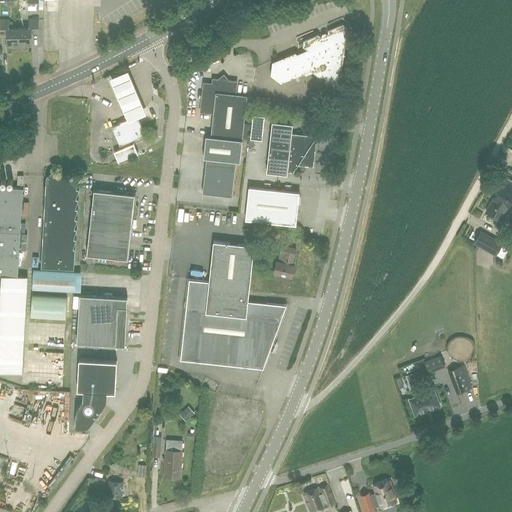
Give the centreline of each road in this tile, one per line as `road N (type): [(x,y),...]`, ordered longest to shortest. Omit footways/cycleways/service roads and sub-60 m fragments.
road 1 (unclassified): [(47,511),(135,392),(147,357),(172,101),(147,38)]
road 2 (tertiary): [(254,486),(309,362),(335,278),(388,0)]
road 3 (unclassified): [(511,400),(254,486)]
road 4 (secondary): [(147,38),(0,108)]
